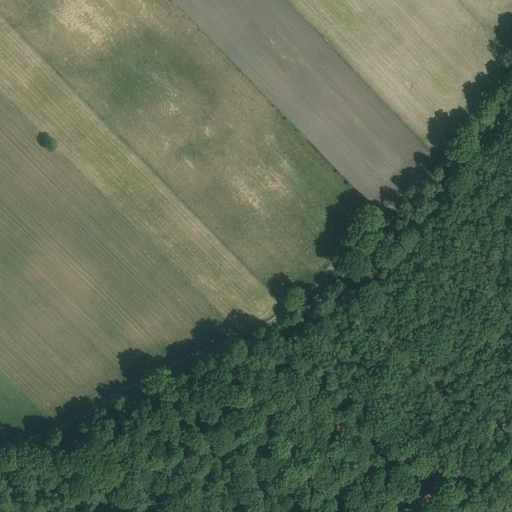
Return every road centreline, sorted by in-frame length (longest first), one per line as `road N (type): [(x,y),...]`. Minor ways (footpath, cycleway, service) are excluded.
road 1 (track): [(0,447),(61,426),(281,316),(418,179),(511,69)]
road 2 (track): [(61,426),(176,511)]
